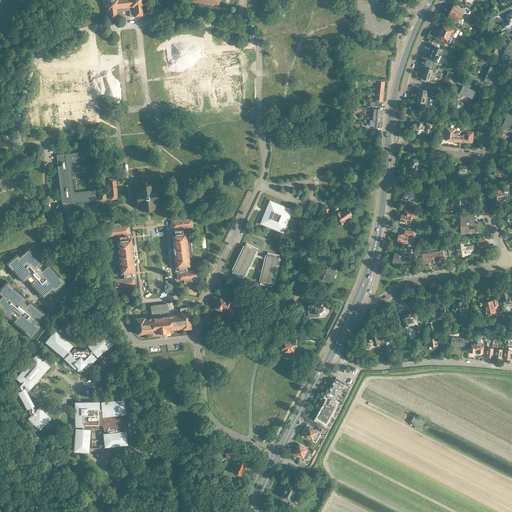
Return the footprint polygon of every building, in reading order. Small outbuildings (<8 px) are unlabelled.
[(102,0),(103,0),(104,0),(104,4),(107,4),(108,9),(108,10),(104,10),(104,12),(109,12),(109,19),(117,18),(122,17),(122,11),(129,10),(130,17),(135,16),(143,15),(141,5),(142,5),(141,0),(102,0)] [(314,0),(312,0),(311,2),(316,7),(319,5),(322,8),(327,4),(322,0),(316,0),(316,1),(314,0)] [(455,5),(451,11),(462,17),(464,13),(466,14),(468,14),(471,10),(466,7),(465,8),(464,7),(463,9),(455,5)] [(357,16),(354,17),(354,24),(358,23),(358,21),(364,20),(364,16),(364,12),(363,12),(362,8),(358,9),(359,10),(356,10),(357,16)] [(306,15),(302,20),(312,25),(315,20),(310,17),(311,14),(305,10),(303,14),(306,15)] [(462,17),(451,11),(448,16),(456,21),(459,23),(459,22),(461,23),(462,21),(460,20),(462,17)] [(383,17),(381,23),(390,26),(392,20),(389,19),(389,18),(385,17),(385,18),(383,17)] [(298,24),(295,28),(303,31),(305,28),(309,30),(312,25),(303,21),(300,26),(298,24)] [(336,25),(335,27),(340,31),(338,33),(344,37),(346,34),(344,32),(347,27),(337,21),(336,24),(336,25)] [(381,23),(379,29),(388,32),(390,26),(381,23)] [(441,28),(440,31),(451,36),(454,37),(456,33),(457,33),(458,30),(457,30),(458,28),(451,25),(450,27),(445,24),(444,26),(443,25),(443,28),(441,28)] [(261,34),(256,36),(258,42),(261,41),(267,39),(266,33),(268,32),(267,29),(260,31),(261,34)] [(379,29),(377,34),(386,37),(388,32),(379,29)] [(456,38),(451,36),(440,31),(439,34),(439,35),(438,37),(445,40),(445,41),(453,45),(456,38)] [(377,34),(375,40),(384,43),(386,37),(377,34)] [(191,36),(163,39),(167,73),(184,71),(185,80),(169,82),(171,109),(198,106),(196,87),(200,86),(199,82),(210,81),(210,85),(214,85),(216,104),(243,102),(240,74),(223,76),(222,66),(240,64),(239,52),(211,55),(206,56),(207,68),(194,69),(194,68),(198,67),(197,62),(193,62),(191,36)] [(301,38),(293,37),(294,39),(295,41),(295,47),(305,48),(306,42),(301,42),(301,38)] [(261,41),(258,42),(259,48),(265,46),(266,49),(273,48),(272,45),(269,45),(267,39),(261,41)] [(506,48),(504,52),(511,55),(511,53),(511,46),(511,43),(511,42),(509,41),(507,45),(505,43),(503,47),(506,48)] [(327,45),(326,51),(335,52),(336,47),(340,48),(341,44),(332,42),(332,46),(327,45)] [(434,46),(432,52),(445,58),(447,54),(448,54),(449,54),(450,51),(450,50),(447,49),(447,47),(445,46),(444,48),(445,48),(444,50),(434,46)] [(292,53),(291,57),(299,57),(299,54),(305,54),(305,48),(295,47),(295,53),(292,53)] [(326,51),(325,57),(329,57),(329,62),(337,63),(338,59),(334,59),(335,53),(326,51)] [(432,52),(429,58),(440,63),(441,61),(444,62),(446,58),(445,58),(432,52)] [(511,55),(504,52),(501,59),(508,62),(511,55)] [(270,61),(265,61),(265,67),(275,66),(275,60),(277,60),(277,56),(270,57),(270,61)] [(486,63),(485,62),(486,62),(487,59),(481,57),(479,56),(478,59),(482,60),(481,61),(480,62),(481,63),(482,63),(483,63),(483,64),(484,65),(485,64),(486,63)] [(296,64),(289,64),(289,68),(291,68),(291,74),(303,74),(303,70),(302,71),(302,68),(296,68),(296,64)] [(488,64),(484,72),(495,76),(498,69),(491,66),(491,65),(488,64)] [(368,65),(367,71),(370,71),(369,73),(373,73),(373,72),(377,73),(378,67),(368,65)] [(95,121),(90,68),(76,69),(76,66),(59,67),(59,71),(42,73),(45,107),(41,107),(42,110),(46,110),(47,126),(95,121)] [(275,66),(265,67),(265,73),(271,73),(271,76),(279,76),(279,72),(276,72),(275,66)] [(426,67),(424,73),(435,76),(437,71),(435,70),(436,70),(431,68),(431,67),(428,66),(428,68),(426,67)] [(323,72),(321,78),(331,81),(333,76),(336,77),(337,73),(329,70),(328,74),(323,72)] [(446,71),(444,79),(454,82),(456,74),(446,71)] [(484,81),(484,80),(492,83),(495,76),(484,72),(481,80),(484,81)] [(435,76),(424,73),(422,79),(425,80),(424,80),(432,83),(433,80),(434,80),(435,76)] [(470,76),(468,80),(478,84),(479,79),(470,76)] [(321,78),(319,83),(324,86),(323,88),(330,91),(331,88),(329,87),(331,81),(321,78)] [(371,80),(371,82),(378,83),(377,89),(377,90),(384,90),(384,89),(385,82),(382,82),(378,82),(378,80),(373,80),(371,80)] [(463,86),(460,93),(457,95),(460,98),(465,95),(472,98),(475,91),(469,88),(471,85),(459,80),(457,84),(463,86)] [(268,89),(268,96),(280,95),(280,88),(281,88),(281,84),(274,85),(274,89),(268,89)] [(420,89),(418,95),(430,98),(431,98),(432,91),(434,92),(435,88),(429,86),(428,90),(428,91),(420,89)] [(372,92),(372,95),(377,95),(376,100),(383,100),(384,91),(384,90),(377,90),(377,92),(372,92)] [(418,95),(417,101),(425,103),(425,104),(429,105),(431,98),(430,98),(418,95)] [(310,98),(307,101),(316,108),(320,103),(322,105),(325,102),(318,97),(316,100),(312,97),(311,99),(310,98)] [(511,116),(507,115),(502,128),(507,130),(511,132),(511,116)] [(365,119),(364,122),(365,122),(365,123),(369,123),(369,126),(375,127),(380,128),(381,121),(368,120),(365,119)] [(427,135),(428,134),(431,136),(432,132),(429,130),(431,126),(427,124),(425,127),(425,126),(422,125),(422,124),(419,122),(419,123),(415,122),(414,124),(413,124),(413,125),(412,124),(411,128),(411,129),(416,131),(415,132),(420,134),(420,132),(427,135)] [(454,141),(458,141),(460,142),(461,131),(459,131),(458,130),(456,130),(455,131),(455,129),(447,128),(446,134),(447,134),(446,136),(446,137),(446,138),(446,139),(447,140),(448,140),(449,140),(450,140),(454,140),(454,141)] [(473,132),(461,131),(460,142),(468,142),(469,142),(470,141),(471,141),(471,140),(471,139),(473,139),(473,132)] [(58,173),(60,187),(59,187),(60,193),(61,193),(63,212),(72,211),(71,204),(94,201),(92,190),(74,192),(71,165),(86,163),(85,152),(65,154),(56,155),(58,167),(57,167),(58,173)] [(362,157),(354,159),(356,169),(363,167),(362,157)] [(425,158),(425,160),(416,158),(415,160),(413,159),(412,160),(410,159),(409,162),(408,162),(406,166),(408,166),(407,167),(411,168),(411,169),(412,170),(412,171),(413,172),(414,172),(415,172),(415,171),(416,171),(416,169),(418,170),(420,162),(427,164),(429,159),(425,158)] [(458,172),(458,175),(463,175),(463,172),(467,172),(467,166),(458,165),(458,172)] [(494,175),(495,175),(494,177),(500,179),(500,177),(501,177),(501,176),(506,177),(508,170),(495,168),(494,175)] [(117,192),(116,191),(116,189),(117,189),(117,188),(116,187),(116,185),(116,184),(116,183),(115,178),(109,179),(111,199),(117,198),(117,193),(117,192)] [(141,204),(142,211),(149,210),(155,210),(154,203),(158,203),(156,188),(153,188),(152,184),(150,185),(149,181),(148,181),(141,182),(141,185),(139,186),(139,190),(135,190),(137,205),(141,204)] [(495,190),(498,201),(503,199),(503,197),(506,196),(504,188),(495,190)] [(405,191),(403,199),(410,200),(410,203),(413,203),(413,201),(414,201),(415,194),(418,195),(420,195),(421,191),(418,191),(412,190),(411,192),(405,191)] [(449,205),(453,205),(459,206),(460,204),(466,205),(466,198),(465,198),(465,196),(451,194),(450,194),(450,200),(449,205)] [(289,219),(292,211),(271,202),(262,223),(283,232),(287,224),(293,227),(290,235),(300,239),(309,218),(299,213),(296,221),(289,219)] [(342,211),(340,212),(339,211),(338,212),(336,209),(333,211),(336,216),(335,216),(340,225),(342,224),(344,223),(345,222),(344,220),(349,217),(350,218),(354,216),(351,211),(350,210),(349,209),(349,208),(343,212),(342,211)] [(401,215),(400,221),(411,223),(411,217),(417,218),(418,211),(405,209),(404,215),(401,215)] [(475,233),(475,224),(473,224),(473,215),(461,215),(461,233),(475,233)] [(176,221),(172,222),(173,228),(171,228),(174,248),(173,248),(173,254),(174,254),(177,273),(178,273),(179,280),(184,279),(185,283),(192,282),(192,278),(198,278),(197,270),(192,270),(193,271),(187,272),(187,266),(189,266),(188,252),(191,252),(190,240),(186,240),(186,233),(183,234),(182,228),(192,227),(191,220),(186,220),(185,217),(176,218),(177,220),(176,220),(176,221)] [(135,285),(134,278),(135,278),(130,233),(129,233),(128,227),(124,227),(124,226),(123,226),(122,223),(114,224),(114,228),(109,229),(109,236),(119,235),(120,241),(117,241),(121,273),(124,273),(124,279),(119,280),(119,279),(114,279),(115,287),(121,286),(122,290),(129,289),(129,285),(135,285)] [(399,233),(398,240),(403,241),(403,242),(406,243),(407,242),(407,241),(411,242),(412,236),(413,232),(405,230),(405,235),(399,233)] [(454,255),(457,254),(457,256),(468,255),(467,252),(474,251),(473,245),(464,246),(463,241),(455,242),(456,248),(456,249),(453,249),(454,255)] [(257,250),(255,249),(253,249),(251,248),(249,247),(247,246),(246,245),(243,250),(255,255),(257,250)] [(441,253),(438,254),(437,252),(422,255),(424,263),(429,262),(431,261),(431,263),(437,262),(436,261),(439,260),(439,259),(442,258),(442,260),(446,259),(443,245),(440,246),(440,248),(441,253)] [(18,255),(7,264),(12,270),(14,269),(15,270),(14,270),(24,281),(27,278),(44,297),(50,292),(48,290),(51,288),(53,291),(54,292),(65,282),(60,276),(58,278),(58,277),(58,276),(48,265),(45,268),(28,249),(22,254),(24,256),(21,258),(18,255)] [(255,255),(243,250),(241,255),(252,260),(255,255)] [(393,262),(405,265),(405,261),(413,261),(412,255),(408,255),(408,256),(407,256),(395,253),(393,262)] [(252,260),(241,255),(239,260),(250,265),(252,260)] [(279,258),(277,257),(275,257),(273,256),(271,256),(269,256),(267,255),(266,260),(278,263),(279,258)] [(250,265),(239,260),(236,265),(247,270),(250,265)] [(278,263),(266,260),(265,266),(277,269),(278,263)] [(247,270),(236,265),(234,270),(236,271),(238,272),(240,272),(241,273),(243,274),(245,275),(247,270)] [(332,278),(334,278),(339,266),(336,265),(334,270),(327,268),(323,279),(330,282),(332,278)] [(277,269),(265,266),(263,271),(275,274),(277,269)] [(275,274),(263,271),(262,276),(274,279),(275,274)] [(274,279),(262,276),(261,281),(263,282),(265,282),(267,283),(269,283),(271,284),(273,284),(274,279)] [(0,298),(0,309),(25,330),(26,330),(25,332),(31,338),(40,326),(38,324),(35,322),(37,319),(39,321),(43,316),(44,315),(14,289),(13,289),(14,287),(8,282),(0,290),(0,294),(4,297),(2,300),(0,298)] [(507,306),(511,307),(511,299),(510,300),(509,297),(508,292),(502,293),(503,298),(504,305),(507,304),(507,306)] [(232,302),(233,299),(230,298),(228,302),(221,299),(217,308),(222,310),(221,312),(229,315),(229,313),(234,316),(238,306),(234,304),(234,303),(232,302)] [(489,301),(484,303),(485,308),(484,308),(485,311),(486,311),(487,314),(491,313),(495,312),(495,309),(496,309),(495,306),(498,306),(496,298),(489,300),(489,301)] [(319,312),(321,312),(323,309),(322,307),(323,307),(323,302),(319,302),(319,300),(317,300),(314,300),(314,301),(308,301),(309,310),(308,310),(308,313),(313,313),(319,313),(319,312)] [(465,314),(470,313),(469,309),(468,309),(467,302),(463,302),(463,301),(459,302),(459,303),(452,304),(453,313),(457,312),(457,314),(464,313),(465,312),(465,313),(465,314)] [(191,328),(189,312),(188,307),(180,308),(181,313),(180,313),(181,315),(163,317),(163,312),(168,311),(167,304),(151,306),(152,313),(157,313),(158,318),(145,319),(145,318),(136,319),(136,320),(137,334),(147,333),(155,332),(155,334),(169,332),(169,330),(182,329),(191,328)] [(446,314),(444,304),(438,306),(438,307),(430,308),(432,317),(446,314)] [(415,313),(403,315),(406,328),(416,326),(417,332),(421,331),(419,321),(417,321),(415,313)] [(83,366),(86,368),(96,358),(92,354),(94,352),(97,356),(114,342),(105,331),(88,346),(92,350),(90,352),(86,348),(84,350),(76,350),(74,348),(71,352),(69,350),(72,346),(55,331),(46,342),(63,356),(67,352),(69,354),(65,358),(75,368),(77,366),(79,367),(82,367),(83,366)] [(468,342),(468,333),(466,333),(465,338),(465,339),(452,337),(451,345),(464,346),(465,342),(468,342)] [(389,340),(387,334),(378,337),(378,335),(373,337),(373,338),(367,340),(369,345),(375,344),(375,345),(380,344),(380,342),(389,340)] [(478,342),(478,343),(477,353),(479,353),(479,354),(482,354),(483,354),(483,350),(484,346),(481,345),(481,344),(481,337),(488,338),(488,335),(478,334),(478,338),(478,342)] [(494,351),(496,352),(496,348),(498,337),(496,336),(495,340),(493,339),(492,343),(493,343),(493,346),(492,346),(492,348),(488,347),(487,356),(488,357),(490,358),(490,357),(493,357),(494,351)] [(425,339),(426,347),(433,346),(433,347),(438,347),(437,341),(439,341),(438,337),(428,338),(425,339)] [(290,352),(294,352),(296,342),(280,338),(280,342),(284,343),(282,350),(285,351),(284,354),(290,355),(290,352)] [(496,348),(496,352),(496,357),(497,358),(498,359),(499,358),(501,358),(502,354),(503,354),(504,354),(504,353),(505,353),(505,350),(502,350),(503,349),(497,348),(496,348)] [(29,389),(35,383),(49,366),(36,355),(16,378),(29,389)] [(345,382),(336,377),(326,396),(329,398),(327,401),(317,420),(325,425),(336,406),(335,406),(337,402),(335,401),(344,385),(348,387),(350,385),(345,382)] [(18,392),(27,409),(33,406),(24,389),(18,392)] [(104,434),(105,447),(127,444),(125,432),(124,432),(124,426),(127,426),(128,425),(127,418),(124,418),(124,414),(125,414),(124,400),(101,402),(102,408),(99,408),(99,402),(88,402),(83,402),(83,405),(80,405),(78,408),(78,410),(75,410),(76,426),(81,426),(81,429),(76,428),(74,451),(88,452),(90,429),(84,429),(84,426),(99,426),(99,423),(102,423),(105,434),(104,434)] [(50,418),(39,407),(29,418),(39,429),(50,418)] [(416,425),(415,428),(419,430),(420,427),(422,428),(425,420),(414,415),(412,420),(411,419),(410,422),(411,422),(411,423),(416,425)] [(305,435),(313,440),(316,435),(319,437),(320,433),(309,427),(305,435)] [(300,445),(295,453),(303,457),(306,453),(309,454),(311,451),(308,449),(300,445)] [(236,463),(232,472),(241,476),(247,463),(235,458),(233,462),(236,463)] [(289,484),(282,496),(291,500),(297,488),(289,484)]
